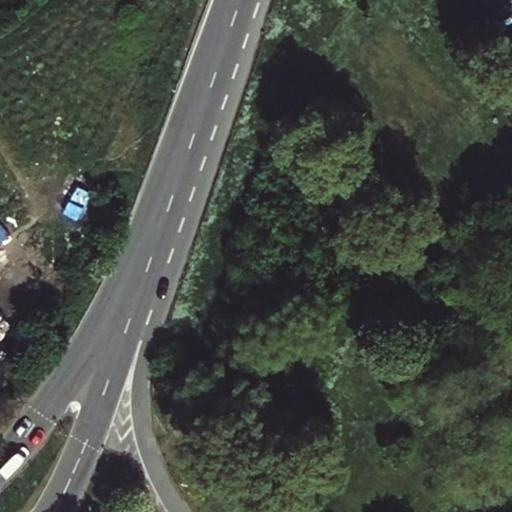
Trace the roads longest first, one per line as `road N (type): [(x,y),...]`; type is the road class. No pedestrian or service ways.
road 1 (residential): [(178,511),(152,462),(140,397),(223,46)]
road 2 (primary): [(53,511),(166,204)]
road 3 (primary): [(0,465),(77,361),(166,204)]
road 4 (trunk): [(166,204),(223,46)]
